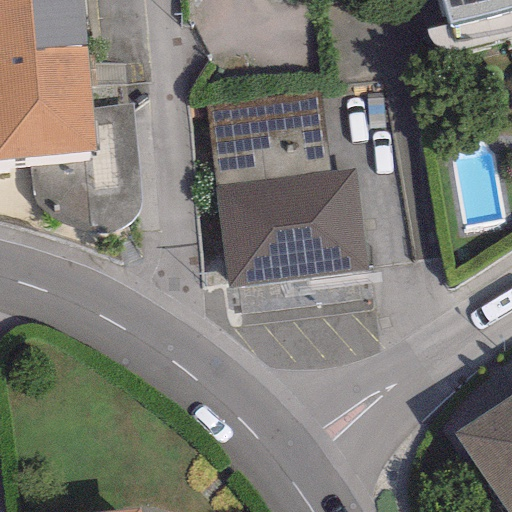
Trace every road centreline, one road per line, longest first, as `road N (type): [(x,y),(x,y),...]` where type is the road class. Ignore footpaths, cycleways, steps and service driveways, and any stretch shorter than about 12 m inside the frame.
road 1 (tertiary): [(288,479),(188,375),(96,314),(0,276)]
road 2 (unknown): [(372,45),(422,372)]
road 3 (residential): [(288,479),(511,303)]
